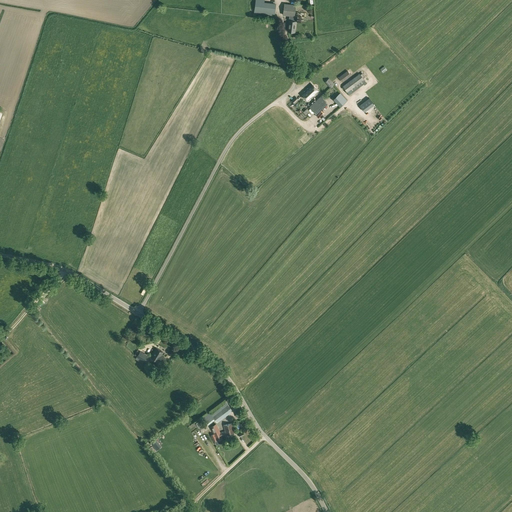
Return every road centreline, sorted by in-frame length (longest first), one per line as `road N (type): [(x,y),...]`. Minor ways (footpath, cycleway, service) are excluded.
road 1 (track): [(195,511),(194,501),(465,247),(495,278),(511,261)]
road 2 (unclassified): [(326,511),(218,367),(77,276),(0,255)]
